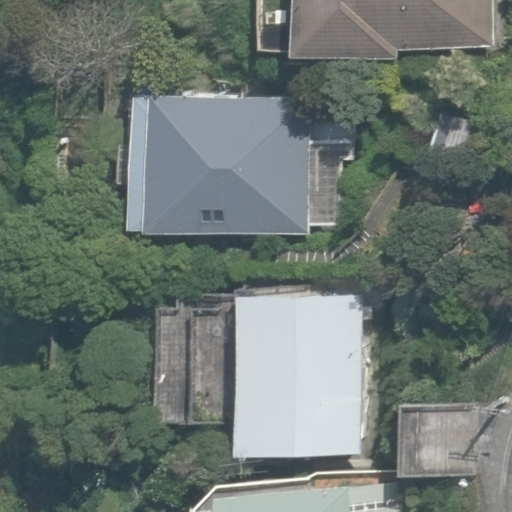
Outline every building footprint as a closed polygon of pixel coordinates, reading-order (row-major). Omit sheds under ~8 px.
[(301,0),(300,49),(403,52),(403,41),(490,44),(491,0),(301,0)] [(159,225),(317,228),(319,138),(321,138),(351,138),(352,97),(323,96),(323,88),(165,84),(165,90),(148,89),(148,92),(147,141),(145,218),(159,219),(159,225)] [(253,445),(368,450),(372,288),(258,284),(253,445)] [(486,336),(413,329),(403,449),(475,455),(486,336)] [(385,511),(385,487),(358,487),(357,482),(237,485),(237,498),(225,498),(225,511),(385,511)]
